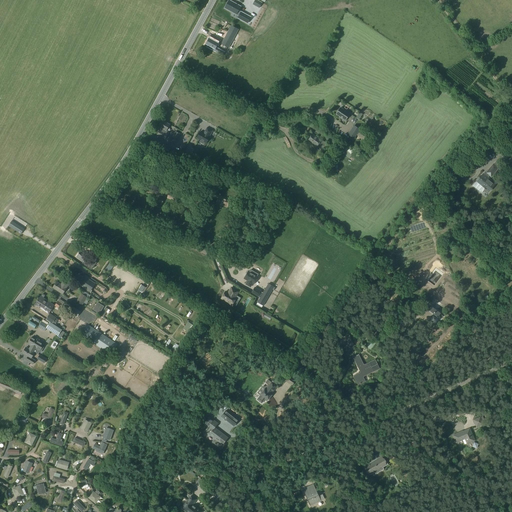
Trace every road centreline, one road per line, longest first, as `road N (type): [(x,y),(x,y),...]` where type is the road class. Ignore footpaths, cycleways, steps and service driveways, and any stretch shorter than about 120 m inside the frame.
road 1 (tertiary): [(0,322),(115,170),(213,0)]
road 2 (unclassified): [(252,511),(267,465),(511,361)]
road 3 (unknown): [(94,199),(179,232),(239,271)]
road 4 (track): [(435,0),(511,102)]
